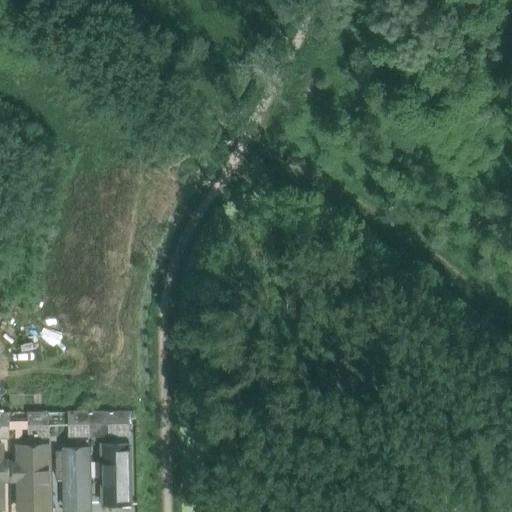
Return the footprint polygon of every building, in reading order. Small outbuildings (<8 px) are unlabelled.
[(108,410),(108,435),(130,435),(129,412),(129,409),(108,410)] [(90,411),(68,412),(69,437),(90,437),(90,411)] [(9,426),(9,412),(0,412),(0,438),(10,439),(9,426)] [(49,412),(28,412),(28,438),(49,437),(49,412)] [(130,511),(129,446),(89,447),(90,511),(130,511)] [(90,511),(89,447),(51,448),(51,511),(90,511)] [(0,511),(11,511),(10,448),(0,448),(0,511)] [(51,511),(51,448),(10,448),(11,511),(51,511)]
